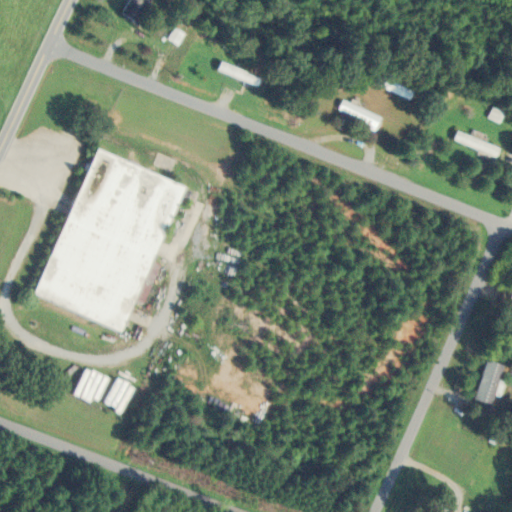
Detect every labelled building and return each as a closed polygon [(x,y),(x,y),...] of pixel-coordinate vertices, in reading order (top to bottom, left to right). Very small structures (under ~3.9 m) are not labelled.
[(145,0),(123,0),(117,14),(134,23),(145,0)] [(252,76),(211,60),(207,69),(249,85),(252,76)] [(371,125),(374,116),(335,100),(331,110),(371,125)] [(447,139),(490,156),(494,147),(451,130),(447,139)] [(106,146),(192,184),(127,330),(41,292),(106,146)] [(487,405),(500,366),(482,360),(469,399),(487,405)] [(447,511),(454,497),(435,489),(425,511),(447,511)]
